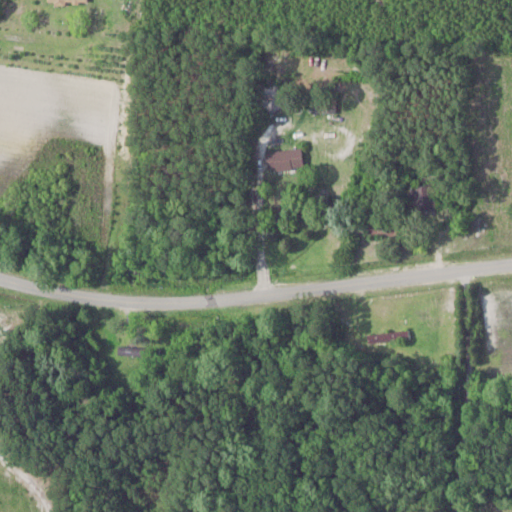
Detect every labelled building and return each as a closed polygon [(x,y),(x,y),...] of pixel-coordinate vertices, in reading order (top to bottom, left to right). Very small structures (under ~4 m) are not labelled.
[(314,112),(336,112),(336,94),(314,94),(314,112)] [(302,149),(267,151),(268,170),(303,168),(302,149)] [(434,207),(430,190),(416,193),(421,210),(434,207)] [(378,333),(379,341),(409,340),(408,332),(378,333)] [(118,357),(160,357),(160,347),(118,347),(118,357)]
